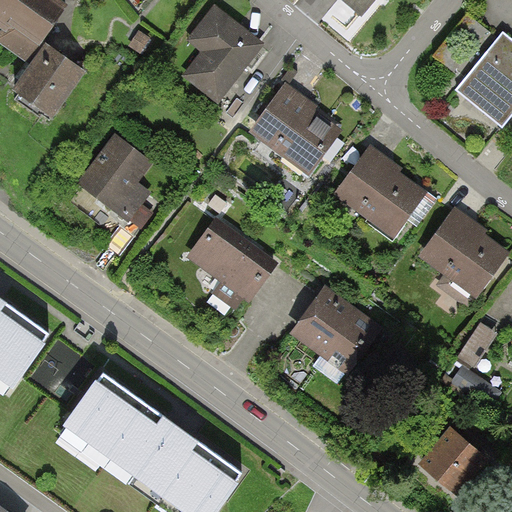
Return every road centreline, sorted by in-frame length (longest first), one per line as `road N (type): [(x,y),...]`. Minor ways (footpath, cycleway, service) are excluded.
road 1 (tertiary): [(380,511),(0,232)]
road 2 (residential): [(387,94),(511,199)]
road 3 (residential): [(270,0),(387,94)]
road 4 (residential): [(387,94),(464,0)]
